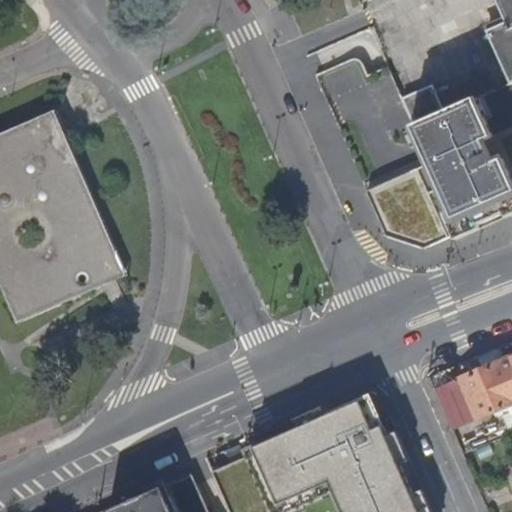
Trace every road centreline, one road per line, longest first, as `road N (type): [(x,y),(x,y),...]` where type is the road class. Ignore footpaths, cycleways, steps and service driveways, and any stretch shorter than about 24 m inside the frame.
road 1 (tertiary): [(378,332),(227,0)]
road 2 (tertiary): [(162,134),(177,216),(177,275),(164,332),(119,445)]
road 3 (tertiary): [(162,134),(272,378)]
road 4 (residential): [(458,511),(378,332)]
road 5 (primary): [(119,445),(272,378)]
road 6 (primary): [(511,265),(435,293),(378,332)]
road 7 (primary): [(378,332),(447,329),(511,306)]
road 8 (primary): [(0,497),(119,445)]
